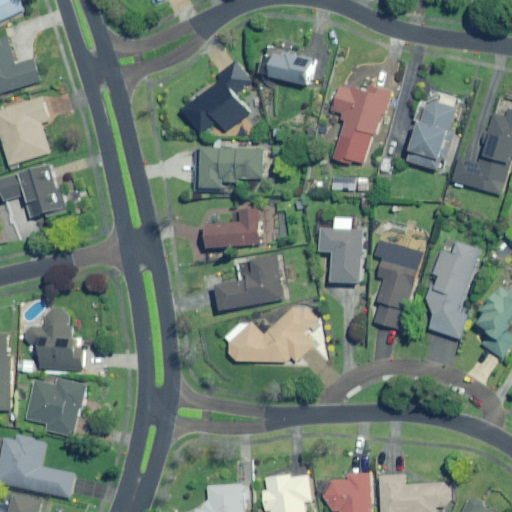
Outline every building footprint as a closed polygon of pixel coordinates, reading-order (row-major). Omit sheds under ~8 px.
[(0,0),(0,22),(27,10),(21,0),(0,0)] [(17,66),(9,39),(0,41),(0,94),(42,82),(35,60),(17,66)] [(316,61),(278,53),(273,78),(311,85),(316,61)] [(251,82),(236,63),(219,76),(222,81),(184,111),(202,135),(220,121),(228,131),(250,114),(235,95),(251,82)] [(392,93),(372,87),(370,94),(342,86),(336,109),(350,114),(337,160),(354,164),(355,161),(366,164),(374,134),(378,135),(383,115),(386,115),(392,93)] [(461,101),(439,95),(419,103),(415,119),(426,123),(414,165),(441,173),(461,101)] [(51,121),(44,99),(0,111),(0,128),(11,166),(51,154),(43,124),(51,121)] [(511,111),(510,111),(509,118),(494,114),(481,163),(462,159),(456,182),(504,195),(511,164),(511,111)] [(265,151),(203,148),(201,188),(224,189),(224,182),(241,183),(242,179),(264,180),(265,151)] [(62,196),(54,167),(3,181),(9,202),(30,196),(36,218),(54,213),(55,217),(72,212),(67,194),(62,196)] [(258,208),(233,209),(234,224),(210,226),(212,248),(261,245),(258,208)] [(354,219),(338,218),(337,230),(326,230),(325,253),(336,253),(335,283),(362,284),(365,232),(354,231),(354,219)] [(423,253),(381,242),(377,258),(384,260),(379,278),(385,280),(379,304),(381,305),(376,323),(402,330),(423,253)] [(480,251),(455,242),(451,254),(441,250),(432,274),(441,277),(436,290),(428,287),(421,307),(439,313),(433,330),(460,340),(468,315),(459,312),(480,251)] [(285,300),(277,256),(251,261),(254,279),(219,285),(224,311),(285,300)] [(511,323),(511,289),(499,281),(481,308),(487,312),(476,328),(486,335),(481,343),(504,358),(511,345),(511,333),(507,330),(511,323)] [(234,355),(239,361),(287,362),(293,356),(298,361),(316,343),(306,333),(318,320),(306,308),(301,312),(295,306),(267,335),(257,326),(242,325),(230,335),(229,340),(234,345),(234,355)] [(71,327),(72,311),(50,309),(48,329),(29,328),(28,344),(44,345),(42,371),(85,375),(87,351),(80,350),(80,340),(74,339),(75,328),(71,327)] [(8,336),(0,336),(0,410),(11,411),(13,357),(8,356),(8,336)] [(60,381),(59,387),(38,382),(30,418),(52,423),(50,430),(77,435),(82,409),(84,409),(89,387),(60,381)] [(19,438),(18,441),(7,439),(0,471),(0,482),(72,498),(77,474),(44,467),(48,444),(19,438)] [(313,502),(310,476),(294,478),(294,475),(268,479),(270,491),(264,492),(267,511),(270,511),(307,511),(306,503),(313,502)] [(342,511),(372,511),(372,475),(348,476),(348,481),(326,482),(326,495),(331,495),(332,511),(343,511),(342,511)] [(438,511),(439,507),(447,507),(453,501),(453,489),(446,484),(408,486),(407,475),(384,476),(385,511),(438,511)] [(212,501),(203,510),(199,511),(245,511),(244,486),(212,487),(212,501)] [(40,511),(43,504),(14,495),(12,502),(1,499),(0,500),(0,511),(40,511)] [(496,511),(472,500),(465,511),(496,511)]
